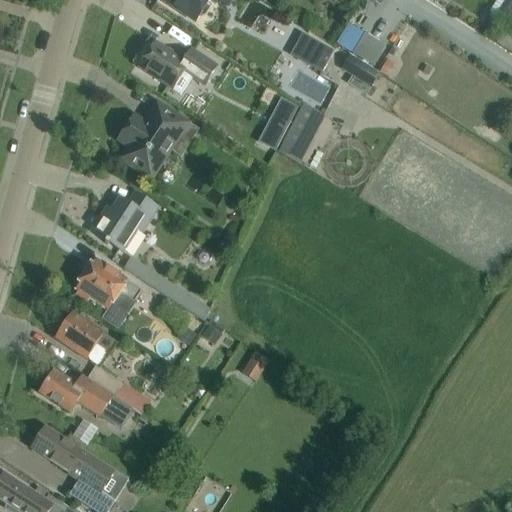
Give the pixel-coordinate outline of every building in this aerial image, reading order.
[(161,0),(195,22),(209,0),(214,0),(227,8),(231,0),(161,0)] [(335,53),(349,34),(321,13),(307,32),(335,53)] [(289,56),(320,73),(321,74),(328,62),(334,52),(301,34),(289,56)] [(372,67),(384,47),(362,34),(351,55),(372,67)] [(154,43),(138,68),(170,90),(171,90),(180,95),(191,78),(202,86),(215,67),(191,50),(183,62),(154,43)] [(365,96),(370,88),(379,74),(348,55),(340,69),(351,76),(346,84),(365,96)] [(281,99),(259,143),(274,151),(297,107),(281,99)] [(188,123),(155,102),(143,122),(134,116),(117,142),(127,149),(118,160),(146,179),(166,148),(179,156),(196,131),(187,125),(188,123)] [(156,209),(151,205),(134,194),(127,205),(119,200),(106,220),(103,217),(102,216),(91,233),(105,242),(104,244),(107,246),(108,244),(121,252),(136,229),(140,232),(156,209)] [(220,302),(228,290),(146,239),(139,251),(220,302)] [(198,252),(195,257),(197,263),(202,267),(208,265),(211,260),(209,254),(204,251),(198,252)] [(199,306),(128,260),(122,268),(202,321),(207,310),(200,305),(199,306)] [(132,303),(139,292),(125,284),(126,282),(111,272),(94,261),(76,289),(78,291),(74,297),(85,304),(88,300),(105,311),(116,293),(132,303)] [(179,328),(188,313),(166,299),(157,314),(179,328)] [(71,314),(54,339),(86,361),(87,360),(96,366),(97,367),(106,354),(110,356),(117,345),(71,314)] [(211,322),(201,336),(214,345),(224,331),(211,322)] [(279,355),(283,344),(268,339),(264,351),(279,355)] [(268,361),(256,352),(245,368),(258,376),(268,361)] [(96,366),(87,379),(113,397),(114,398),(114,399),(140,416),(149,403),(122,384),(97,367),(96,366)] [(112,398),(81,377),(75,386),(53,372),(38,394),(69,413),(76,403),(99,418),(112,398)] [(91,438),(95,431),(82,422),(77,429),(91,438)] [(47,460),(77,481),(68,495),(93,511),(105,511),(112,502),(125,483),(110,473),(85,456),(80,454),(67,444),(44,428),(31,449),(47,460)] [(222,466),(211,477),(221,487),(232,477),(222,466)] [(33,494),(3,474),(0,478),(0,500),(7,505),(5,509),(9,511),(72,511),(48,496),(44,502),(33,495),(33,494)]
